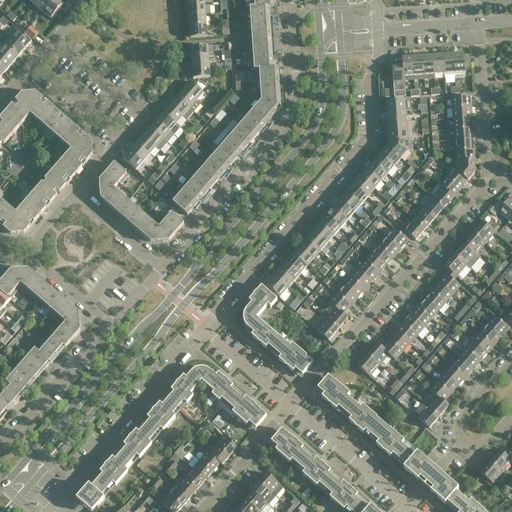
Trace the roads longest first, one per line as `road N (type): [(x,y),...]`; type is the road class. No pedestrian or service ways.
road 1 (tertiary): [(34,482),(337,129),(340,40)]
road 2 (tertiary): [(319,41),(321,101),(312,130),(18,469)]
road 3 (residential): [(203,327),(371,134),(366,87),(379,58),(379,30)]
road 4 (residential): [(162,267),(298,106),(291,0)]
road 5 (residential): [(289,404),(481,188),(487,169)]
road 6 (residential): [(54,500),(203,327)]
road 7 (residential): [(109,324),(33,258),(31,243),(74,193)]
road 8 (residential): [(0,446),(109,324)]
road 9 (residential): [(406,505),(289,404)]
road 10 (residential): [(121,137),(142,113),(57,36)]
road 11 (residential): [(487,169),(478,23)]
road 12 (residential): [(198,511),(289,404)]
